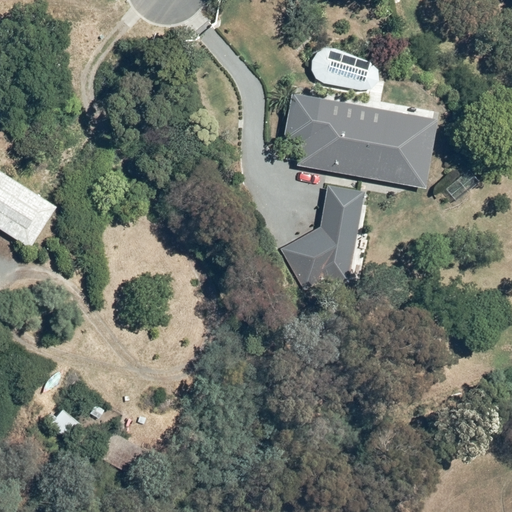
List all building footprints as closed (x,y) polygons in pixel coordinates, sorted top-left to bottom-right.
[(318,82),(320,82),(362,91),(363,91),(364,91),(366,90),(367,90),(368,90),(369,90),(370,89),(371,89),(372,88),(373,88),(374,87),(374,86),(375,85),(376,84),(376,83),(377,82),(377,81),(378,80),(378,79),(378,78),(379,77),(379,76),(379,75),(378,74),(378,72),(378,71),(378,70),(377,69),(377,68),(376,67),(375,66),(374,65),(373,64),(372,63),(322,46),(321,46),(320,47),(319,47),(317,48),(316,49),(315,50),(314,51),(313,52),(312,53),(311,54),(311,55),(310,56),(309,57),(309,59),(309,60),(308,61),(308,63),(308,64),(308,65),(308,67),(308,68),(309,69),(309,71),(309,72),(310,73),(311,74),(311,75),(312,77),(313,78),(314,79),(315,79),(316,80),(317,81),(318,82)] [(297,143),(293,166),(426,189),(439,112),(298,88),(297,96),(287,94),(279,140),(297,143)] [(0,231),(28,248),(53,206),(0,174),(0,231)] [(318,228),(281,249),(304,292),(327,280),(345,283),(346,277),(361,280),(367,238),(353,236),(360,192),(324,186),(318,228)] [(48,411),(42,418),(48,423),(46,425),(66,442),(81,424),(62,408),(55,417),(48,411)] [(108,433),(96,458),(141,480),(153,456),(108,433)]
